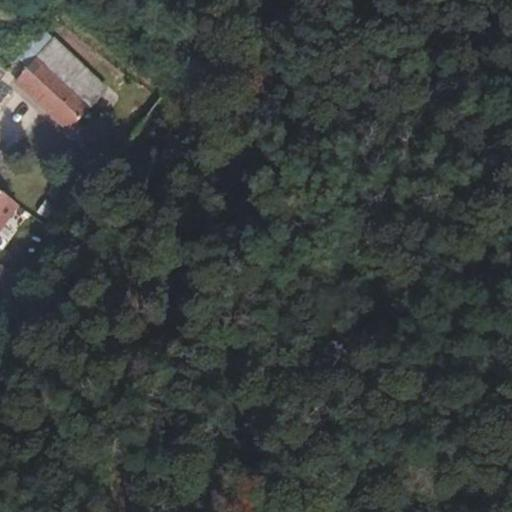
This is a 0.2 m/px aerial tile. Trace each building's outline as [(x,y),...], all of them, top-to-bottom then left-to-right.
[(146,29),(108,1),(87,28),(127,56),(146,29)] [(15,84),(67,132),(107,89),(54,41),(15,84)] [(211,56),(237,72),(244,63),(219,46),(211,56)] [(0,62),(0,82),(10,70),(0,62)] [(147,110),(133,99),(98,146),(113,158),(114,156),(147,110)] [(0,222),(12,207),(0,198),(0,222)] [(0,267),(0,288),(7,295),(17,282),(0,267)]
